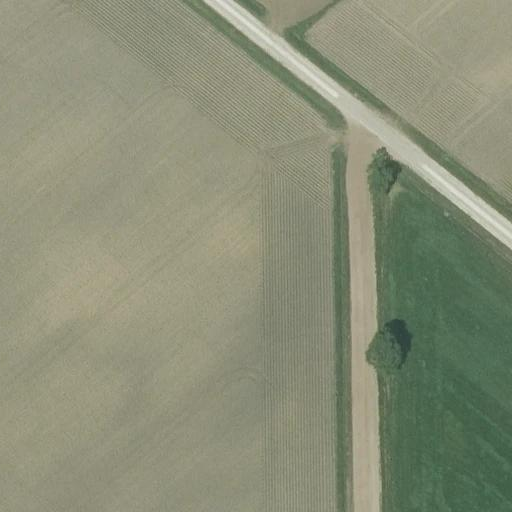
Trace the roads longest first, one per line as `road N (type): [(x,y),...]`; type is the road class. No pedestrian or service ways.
road 1 (track): [(365,511),(360,120)]
road 2 (track): [(511,240),(360,120)]
road 3 (track): [(360,120),(213,0)]
